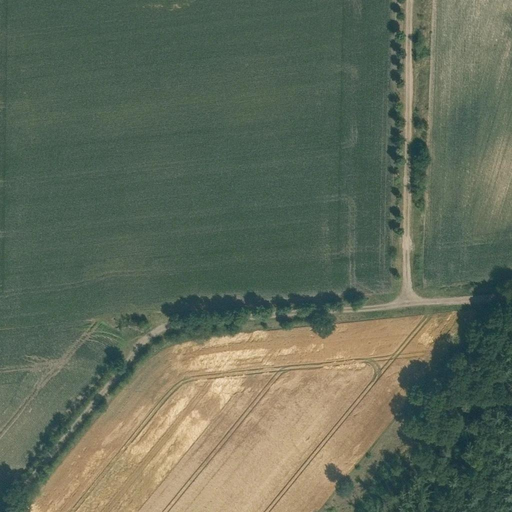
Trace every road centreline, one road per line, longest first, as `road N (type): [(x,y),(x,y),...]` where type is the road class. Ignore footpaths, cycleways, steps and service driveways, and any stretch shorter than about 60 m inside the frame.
road 1 (track): [(5,511),(153,335),(196,322),(405,305)]
road 2 (track): [(405,305),(409,0)]
